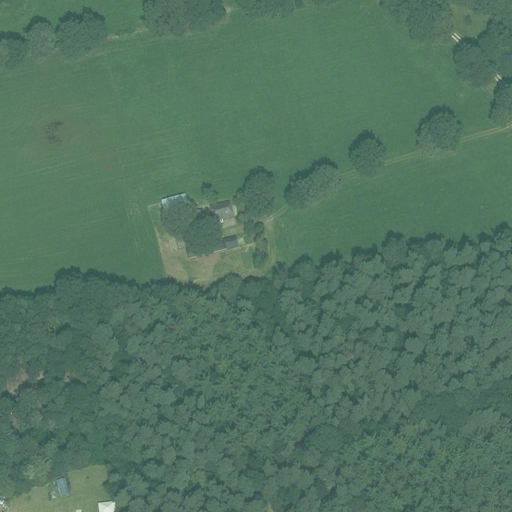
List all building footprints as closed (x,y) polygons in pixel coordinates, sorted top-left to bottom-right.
[(190,216),(186,201),(165,207),(170,222),(190,216)] [(209,207),(214,224),(233,219),(228,202),(209,207)] [(174,236),(178,250),(202,244),(199,230),(174,236)] [(236,237),(186,250),(188,260),(238,247),(236,237)] [(197,269),(247,262),(245,252),(196,260),(197,269)] [(109,494),(112,486),(104,482),(101,491),(109,494)] [(45,496),(37,496),(37,511),(45,511),(45,496)]
